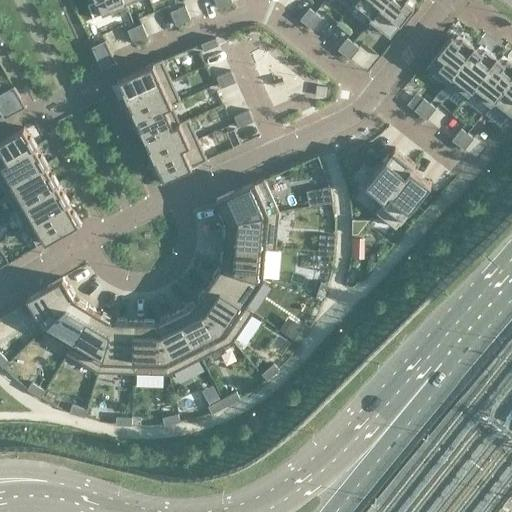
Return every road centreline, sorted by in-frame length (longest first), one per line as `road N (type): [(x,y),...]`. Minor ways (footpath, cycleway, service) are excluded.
road 1 (residential): [(99,77),(259,14),(373,96)]
road 2 (primary): [(451,372),(266,511)]
road 3 (residential): [(81,242),(123,284),(160,280),(174,270),(189,234),(179,194)]
road 4 (primary): [(451,372),(336,511)]
road 5 (residential): [(373,96),(473,175)]
road 6 (residential): [(450,0),(373,96)]
